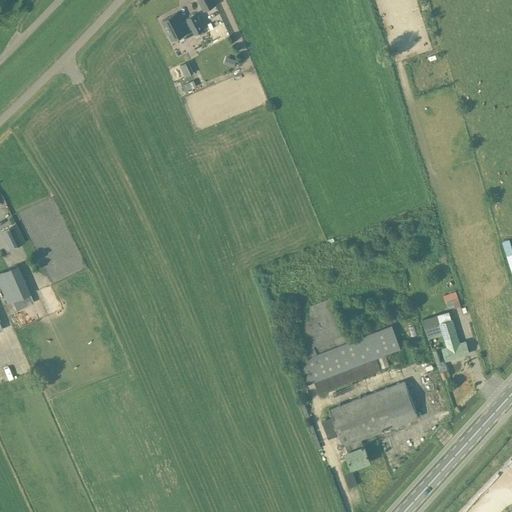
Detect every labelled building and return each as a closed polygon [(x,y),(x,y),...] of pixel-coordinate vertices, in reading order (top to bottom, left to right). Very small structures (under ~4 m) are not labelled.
[(199,0),(204,9),(215,4),(213,0),(199,0)] [(182,23),(176,12),(162,20),(172,39),(186,32),(187,33),(193,30),(195,33),(204,29),(195,13),(187,18),(188,20),(182,23)] [(235,60),(225,57),(223,63),(234,66),(235,60)] [(188,60),(179,64),(184,76),(193,73),(188,60)] [(193,79),(181,84),(184,91),(196,85),(193,79)] [(24,241),(15,222),(1,231),(10,249),(24,241)] [(426,266),(438,265),(438,269),(448,269),(447,257),(426,258),(426,266)] [(30,294),(17,264),(0,271),(0,288),(7,304),(12,301),(16,310),(33,303),(30,294)] [(447,306),(450,305),(451,309),(461,306),(458,296),(445,301),(447,306)] [(348,341),(331,298),(306,308),(310,320),(295,326),(307,357),(297,361),(306,384),(314,381),(319,393),(381,369),(376,357),(385,354),(401,348),(392,324),(348,341)] [(459,343),(449,311),(435,316),(437,322),(440,322),(424,327),(430,347),(435,345),(432,338),(444,334),(447,347),(442,349),(446,360),(469,353),(466,341),(459,343)] [(376,357),(381,369),(390,366),(385,354),(376,357)] [(418,417),(404,380),(329,408),(333,417),(322,421),(328,438),(339,434),(343,445),(349,443),(352,451),(346,453),(351,468),(370,461),(364,446),(361,438),(418,417)] [(343,477),(348,487),(357,483),(353,473),(343,477)]
